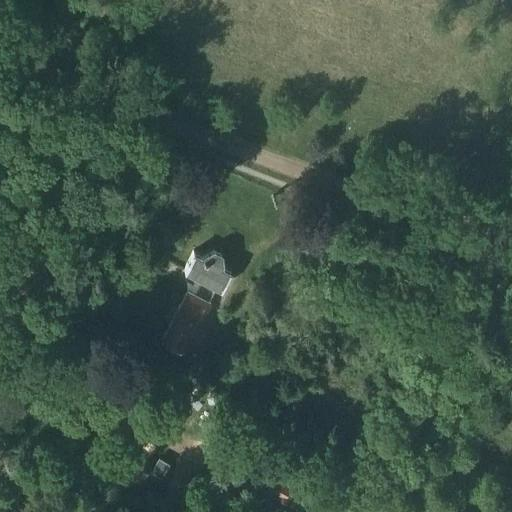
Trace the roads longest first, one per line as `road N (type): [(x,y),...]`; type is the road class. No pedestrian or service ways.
road 1 (track): [(0,53),(511,254)]
road 2 (track): [(493,266),(464,310),(385,502)]
road 3 (unclassified): [(0,305),(83,335),(191,455)]
road 4 (track): [(191,455),(252,452),(385,502)]
